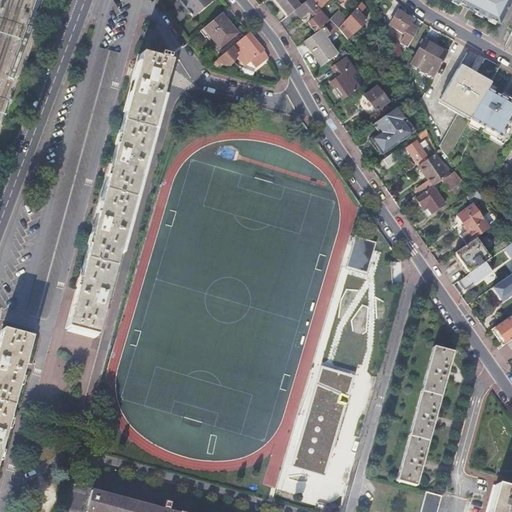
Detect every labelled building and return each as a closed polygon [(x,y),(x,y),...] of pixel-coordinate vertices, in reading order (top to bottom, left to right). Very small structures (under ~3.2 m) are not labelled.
[(179,0),(180,0),(193,16),(211,1),(209,0),(175,0),(177,2),(179,0)] [(294,11),(299,6),(294,0),(277,0),(279,1),(280,0),(284,5),(281,8),(288,16),(294,11)] [(323,28),(324,27),(323,26),(329,20),(311,0),(307,0),(299,6),(294,11),(300,18),(308,11),(314,18),(308,22),(311,25),(310,26),(316,33),(323,28)] [(455,0),(457,1),(460,2),(462,0),(465,2),(471,5),(475,7),(473,9),(475,10),(482,14),(489,17),(495,21),(498,22),(510,0),(455,0)] [(473,10),(473,9),(475,7),(471,5),(465,2),(462,0),(460,2),(460,3),(473,10)] [(347,18),(338,28),(341,32),(347,26),(352,31),(350,33),(353,36),(355,33),(355,34),(367,20),(360,13),(355,9),(347,18)] [(339,10),(330,19),(338,28),(347,18),(339,10)] [(422,22),(418,20),(415,26),(409,23),(412,19),(398,10),(389,24),(395,28),(394,29),(405,35),(400,43),(407,47),(418,29),(422,22)] [(221,14),(204,28),(220,47),(237,33),(221,14)] [(323,28),(316,33),(303,42),(304,42),(320,66),(320,67),(336,56),(325,39),(329,36),(323,28)] [(95,337),(102,309),(130,207),(169,63),(166,62),(167,58),(159,56),(149,43),(152,30),(147,29),(142,45),(154,59),(140,55),(133,81),(93,222),(75,288),(64,328),(95,337)] [(263,50),(249,33),(235,44),(217,59),(221,64),(230,66),(237,56),(245,66),(250,61),(254,66),(255,66),(267,56),(263,50)] [(434,76),(447,53),(433,44),(433,43),(424,38),(410,63),(434,76)] [(402,51),(396,39),(390,41),(396,53),(402,51)] [(99,48),(26,316),(46,321),(119,53),(99,48)] [(356,73),(345,57),(332,67),(339,76),(330,82),(343,100),(360,88),(352,76),(356,73)] [(488,85),(490,83),(459,66),(457,69),(488,87),(488,85)] [(469,120),(486,90),(488,87),(457,69),(439,99),(450,105),(448,108),(458,114),(437,148),(439,151),(442,153),(443,156),(446,158),(447,159),(469,120)] [(376,87),(363,97),(375,112),(387,103),(376,87)] [(492,93),(486,90),(469,120),(470,121),(480,126),(491,133),(510,100),(500,95),(499,97),(492,93)] [(437,102),(448,108),(450,105),(439,99),(437,102)] [(510,100),(491,133),(492,133),(505,141),(506,141),(511,130),(511,104),(509,103),(510,100)] [(404,120),(395,109),(371,126),(378,135),(372,140),(382,154),(409,134),(401,122),(404,120)] [(412,132),(404,120),(401,122),(409,134),(412,132)] [(477,131),(480,126),(470,121),(468,125),(473,128),(477,131)] [(426,134),(425,130),(418,135),(421,140),(427,135),(426,134)] [(505,141),(492,133),(489,138),(496,141),(502,145),(505,141)] [(415,142),(405,149),(415,163),(425,156),(415,142)] [(437,179),(424,161),(417,166),(430,184),(437,179)] [(511,167),(505,164),(499,175),(511,182),(511,167)] [(454,172),(453,172),(440,181),(447,191),(461,182),(454,172)] [(431,187),(414,199),(421,208),(424,206),(430,214),(444,205),(431,187)] [(475,239),(487,231),(481,222),(483,221),(472,205),(456,216),(467,232),(458,238),(459,241),(464,247),(475,239)] [(366,273),(374,242),(353,236),(345,267),(366,273)] [(489,260),(475,239),(464,247),(455,253),(456,255),(467,272),(469,274),(480,266),(489,260)] [(467,272),(456,255),(453,257),(465,274),(467,272)] [(469,274),(457,282),(464,291),(487,275),(480,266),(469,274)] [(511,274),(502,281),(499,283),(491,289),(500,301),(511,292),(511,274)] [(491,289),(499,283),(494,277),(487,283),(491,289)] [(511,339),(511,317),(511,316),(491,330),(503,346),(511,339)] [(1,331),(0,333),(0,448),(19,379),(30,339),(17,335),(1,331)] [(433,347),(396,481),(416,486),(421,468),(423,469),(425,461),(423,460),(433,423),(435,424),(437,416),(435,415),(445,379),(447,379),(449,372),(447,371),(452,353),(433,347)] [(292,467),(325,476),(354,379),(321,369),(292,467)] [(511,511),(511,485),(510,485),(509,489),(495,485),(487,511),(511,511)] [(166,511),(91,492),(85,511),(166,511)] [(436,511),(441,496),(425,492),(419,511),(436,511)]
